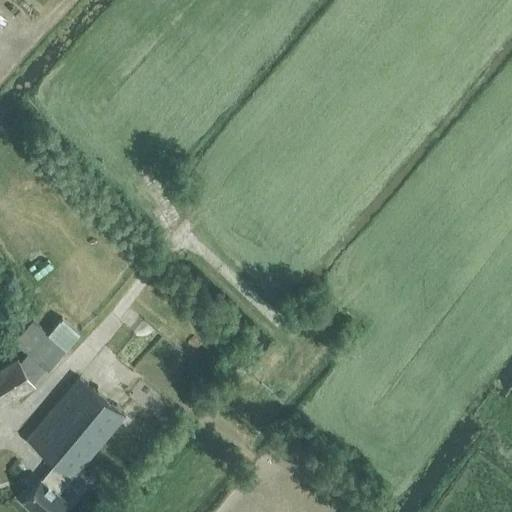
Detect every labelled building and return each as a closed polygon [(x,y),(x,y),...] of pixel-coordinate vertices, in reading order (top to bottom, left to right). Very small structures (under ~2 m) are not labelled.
[(48,333),(61,318),(65,313),(49,299),(13,341),(47,370),(65,348),(48,333)] [(207,369),(230,342),(189,306),(165,333),(188,354),(189,354),(207,369)] [(48,333),(65,348),(78,332),(61,318),(48,333)] [(0,405),(34,385),(17,357),(0,368),(0,405)] [(72,476),(124,414),(78,376),(26,438),(55,461),(41,478),(40,478),(23,498),(25,500),(20,506),(26,511),(29,511),(33,507),(39,511),(58,511),(68,501),(57,492),(71,475),(72,476)]
